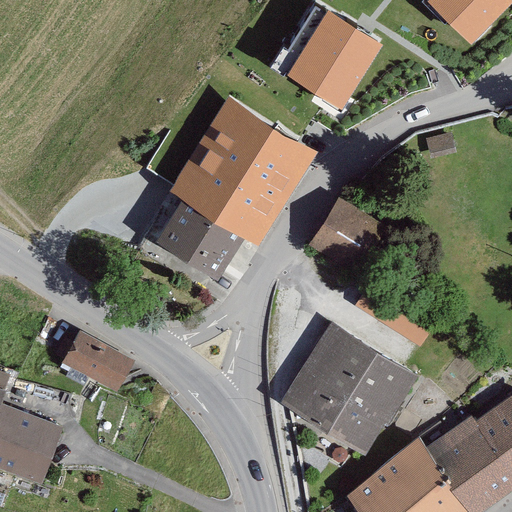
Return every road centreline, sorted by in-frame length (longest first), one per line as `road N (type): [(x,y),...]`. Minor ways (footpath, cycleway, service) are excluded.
road 1 (unclassified): [(481,86),(380,135),(334,173),(282,235),(246,300)]
road 2 (tertiary): [(151,345),(0,249)]
road 3 (unclassified): [(246,300),(230,428)]
